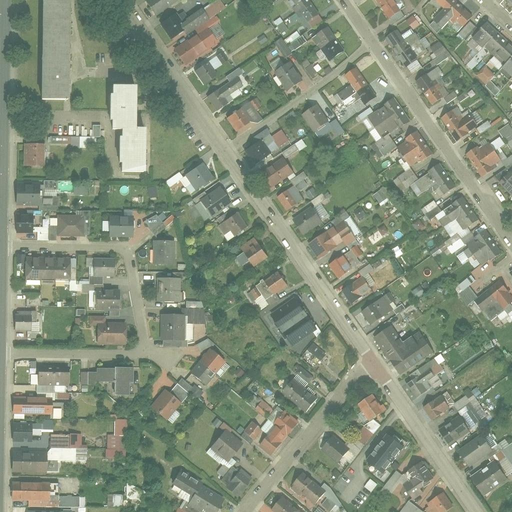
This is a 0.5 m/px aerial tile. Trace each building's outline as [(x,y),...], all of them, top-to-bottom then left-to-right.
[(67,102),(67,0),(43,0),(44,102),(67,102)] [(174,0),(143,0),(153,14),(174,0)] [(322,17),(309,0),(292,0),(292,1),(310,26),(322,17)] [(377,0),(389,15),(388,15),(389,16),(404,5),(399,0),(377,0)] [(476,13),(462,0),(436,0),(464,27),(476,13)] [(186,13),(159,25),(166,40),(185,31),(190,42),(181,47),(185,56),(215,42),(207,27),(216,23),(210,11),(191,23),(186,13)] [(412,16),(405,21),(412,30),(419,25),(412,16)] [(281,19),(275,23),(281,33),(287,29),(281,19)] [(511,47),(485,20),(472,33),(511,72),(511,47)] [(456,36),(460,40),(473,29),(469,24),(456,36)] [(337,62),(346,54),(326,28),(316,36),(337,62)] [(296,32),(285,40),(288,44),(299,36),(296,32)] [(415,49),(401,32),(388,42),(411,71),(433,53),(424,41),(415,49)] [(301,36),(286,46),(281,38),(273,43),(284,58),(306,42),(301,36)] [(436,66),(448,57),(444,52),(433,60),(436,66)] [(269,65),(273,71),(282,64),(279,59),(269,65)] [(219,75),(207,60),(195,71),(206,85),(219,75)] [(276,73),(289,91),(303,82),(290,64),(276,73)] [(312,78),(317,74),(311,67),(306,70),(312,78)] [(377,97),(357,69),(344,78),(365,106),(377,97)] [(451,100),(432,74),(419,83),(437,110),(451,100)] [(236,98),(225,84),(211,95),(222,110),(236,98)] [(129,172),(145,172),(144,130),(137,130),(136,85),(112,85),(113,130),(121,130),(122,172),(129,172)] [(459,102),(468,98),(466,93),(457,97),(459,102)] [(411,122),(394,99),(370,118),(387,140),(411,122)] [(328,124),(317,107),(303,116),(314,133),(328,124)] [(228,118),(238,133),(252,123),(242,108),(228,118)] [(444,119),(461,143),(480,130),(469,114),(463,119),(457,110),(444,119)] [(498,131),(511,149),(511,148),(511,130),(508,124),(498,131)] [(50,140),(50,148),(81,148),(81,140),(98,140),(98,129),(73,129),(73,140),(50,140)] [(435,154),(420,132),(397,148),(412,170),(435,154)] [(272,156),(261,140),(248,150),(260,165),(272,156)] [(281,151),(284,158),(306,147),(302,140),(281,151)] [(504,163),(488,141),(469,156),(485,178),(504,163)] [(42,169),(42,145),(25,145),(25,169),(42,169)] [(280,155),(258,173),(270,190),(293,172),(280,155)] [(212,180),(199,163),(185,174),(198,191),(212,180)] [(457,186),(441,164),(429,173),(445,195),(457,186)] [(511,177),(510,175),(500,185),(511,196),(511,177)] [(57,182),(11,181),(11,201),(39,201),(40,194),(57,194),(57,182)] [(229,198),(219,184),(195,202),(205,216),(229,198)] [(304,201),(292,184),(278,194),(291,211),(304,201)] [(86,195),(86,187),(73,187),(73,195),(86,195)] [(306,191),(308,198),(316,195),(314,188),(306,191)] [(373,195),(380,205),(387,201),(379,190),(373,195)] [(481,221),(465,198),(445,212),(462,235),(481,221)] [(424,214),(437,206),(434,202),(421,209),(424,214)] [(323,221),(314,208),(294,221),(303,234),(323,221)] [(61,217),(60,232),(86,233),(87,211),(82,211),(81,218),(61,217)] [(143,222),(148,231),(153,228),(156,232),(175,220),(172,215),(166,219),(161,211),(143,222)] [(248,226),(235,211),(220,224),(232,239),(248,226)] [(32,213),(10,212),(10,228),(32,229),(32,213)] [(127,215),(101,216),(101,234),(127,233),(127,215)] [(501,250),(485,228),(464,243),(481,265),(501,250)] [(327,234),(313,243),(323,258),(337,248),(327,234)] [(174,268),(174,242),(155,243),(156,268),(174,268)] [(271,258),(261,245),(246,256),(255,269),(271,258)] [(354,269),(344,255),(330,266),(341,279),(354,269)] [(115,276),(115,261),(95,261),(95,276),(115,276)] [(491,267),(486,262),(477,270),(482,276),(491,267)] [(67,263),(25,263),(25,283),(67,284),(67,263)] [(281,270),(253,291),(265,307),(293,286),(281,270)] [(374,290),(361,276),(343,291),(356,305),(374,290)] [(471,276),(457,285),(461,291),(475,281),(471,276)] [(69,281),(68,291),(80,291),(80,282),(69,281)] [(511,298),(498,281),(473,300),(488,319),(511,300),(511,298)] [(175,303),(175,283),(157,283),(157,303),(175,303)] [(121,311),(121,294),(93,294),(93,311),(121,311)] [(387,317),(373,300),(360,311),(374,328),(387,317)] [(33,311),(8,311),(8,333),(32,333),(33,311)] [(320,328),(311,314),(289,328),(298,342),(320,328)] [(182,343),(182,320),(164,320),(164,343),(182,343)] [(121,341),(122,323),(92,322),(92,340),(121,341)] [(374,335),(401,375),(434,352),(418,329),(402,340),(390,324),(374,335)] [(196,345),(199,351),(206,347),(203,341),(196,345)] [(314,370),(325,352),(311,343),(299,361),(314,370)] [(224,360),(211,350),(193,375),(206,384),(224,360)] [(132,369),(78,370),(78,383),(106,383),(106,395),(123,395),(123,382),(132,382),(132,369)] [(61,391),(61,370),(28,370),(28,396),(13,396),(13,412),(53,412),(53,391),(61,391)] [(439,386),(429,372),(410,385),(420,399),(439,386)] [(315,400),(289,379),(278,394),(304,414),(315,400)] [(190,391),(181,383),(158,408),(177,424),(182,418),(174,410),(190,391)] [(487,414),(471,391),(451,405),(459,416),(468,410),(477,421),(487,414)] [(386,410),(369,393),(356,405),(373,422),(386,410)] [(275,408),(260,396),(251,408),(266,420),(275,408)] [(453,411),(442,396),(424,408),(436,424),(453,411)] [(292,424),(281,414),(260,440),(271,450),(292,424)] [(471,431),(460,417),(440,432),(451,446),(471,431)] [(126,458),(125,419),(113,419),(113,434),(105,434),(105,458),(126,458)] [(51,432),(51,420),(41,420),(41,432),(51,432)] [(36,443),(36,426),(14,426),(14,443),(36,443)] [(354,437),(360,441),(368,430),(362,426),(354,437)] [(397,454),(409,443),(397,430),(385,441),(397,454)] [(79,434),(52,434),(52,450),(79,450),(79,434)] [(347,450),(331,437),(318,452),(334,465),(347,450)] [(231,438),(220,450),(231,459),(242,447),(231,438)] [(484,439),(463,453),(471,466),(493,453),(484,439)] [(511,443),(503,450),(511,464),(511,443)] [(40,472),(40,453),(14,453),(14,472),(40,472)] [(438,476),(423,453),(397,472),(382,463),(371,479),(397,497),(409,479),(417,491),(438,476)] [(238,491),(253,475),(242,466),(228,482),(238,491)] [(326,489),(300,469),(288,484),(314,505),(326,489)] [(497,469),(476,480),(481,490),(503,480),(497,469)] [(213,511),(221,501),(179,472),(174,481),(195,495),(190,502),(204,511),(213,511)] [(371,492),(377,485),(370,479),(364,487),(371,492)] [(57,497),(57,482),(13,482),(13,501),(33,501),(33,511),(75,511),(75,497),(57,497)] [(125,487),(125,499),(142,499),(142,487),(125,487)] [(453,511),(460,507),(446,487),(433,496),(443,511),(453,511)] [(120,495),(107,495),(106,506),(120,506),(120,495)] [(300,511),(279,497),(269,511),(270,511),(300,511)] [(320,505),(328,511),(329,511),(336,505),(327,497),(320,505)]
